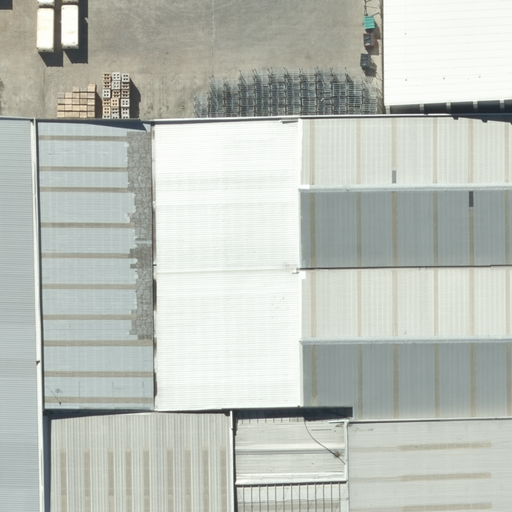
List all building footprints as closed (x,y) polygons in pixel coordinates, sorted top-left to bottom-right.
[(511,0),(384,0),(385,126),(511,125),(511,0)] [(38,130),(44,425),(235,424),(511,421),(511,125),(385,126),(38,130)] [(0,130),(0,511),(46,511),(44,425),(38,130),(0,130)] [(511,511),(511,421),(235,424),(236,511),(511,511)] [(44,425),(46,511),(236,511),(235,424),(44,425)]
